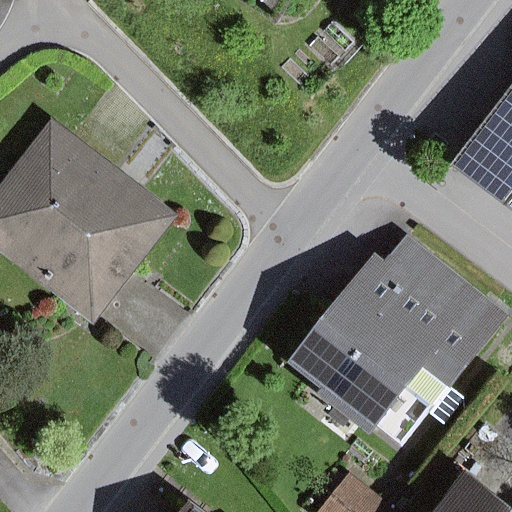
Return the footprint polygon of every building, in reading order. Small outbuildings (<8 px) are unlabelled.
[(104,102),(92,118),(105,128),(117,111),(104,102)] [(511,104),(468,165),(511,196),(511,104)] [(58,119),(0,195),(0,246),(105,325),(188,217),(58,119)] [(511,320),(511,313),(413,238),(395,262),(386,254),(301,364),(334,390),(330,396),(384,437),(390,430),(407,443),(438,402),(445,407),(511,320)] [(511,511),(511,495),(484,473),(451,511),(511,511)] [(402,511),(354,475),(324,511),(402,511)] [(214,511),(199,500),(189,511),(214,511)]
